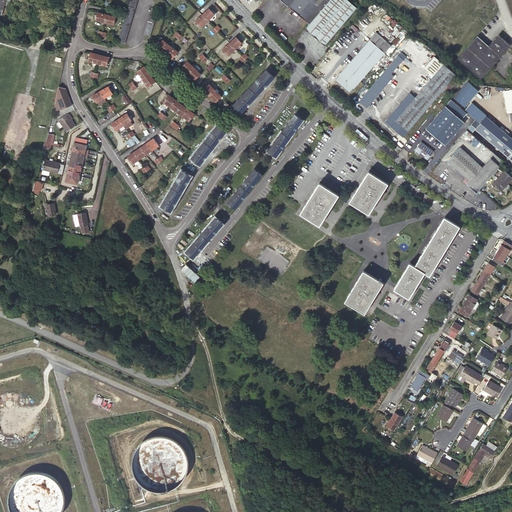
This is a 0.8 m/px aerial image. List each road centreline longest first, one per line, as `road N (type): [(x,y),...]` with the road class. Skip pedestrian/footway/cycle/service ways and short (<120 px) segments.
road 1 (residential): [(178,283),(189,361),(172,380),(160,382),(0,313)]
road 2 (residential): [(330,99),(178,283)]
road 3 (residential): [(164,237),(75,97),(71,41)]
road 4 (residential): [(499,228),(387,406)]
road 5 (residential): [(71,41),(148,53),(248,138)]
road 6 (residential): [(330,99),(394,157),(491,222)]
road 7 (track): [(366,511),(227,428)]
road 8 (track): [(227,428),(183,303)]
road 9 (residential): [(248,138),(164,237)]
